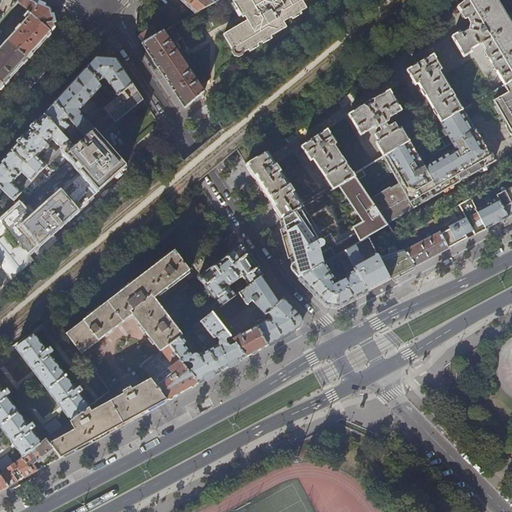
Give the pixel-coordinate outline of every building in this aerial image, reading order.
[(0,0),(0,22),(18,3),(20,0),(0,0)] [(37,3),(28,0),(20,0),(18,3),(30,14),(51,33),(55,28),(51,10),(50,9),(37,3)] [(179,0),(195,14),(215,2),(212,0),(179,0)] [(283,24),(306,11),(301,3),(306,0),(273,0),(272,1),(272,0),(233,0),(246,22),(223,36),(236,57),(239,57),(285,30),(283,24)] [(502,86),(511,80),(511,74),(467,0),(466,0),(457,9),(460,13),(465,21),(467,20),(470,25),(467,31),(460,35),(458,33),(450,38),(462,58),(470,53),(469,51),(478,45),(481,45),(484,51),(483,52),(502,86)] [(467,0),(511,74),(511,28),(496,0),(467,0)] [(39,47),(51,33),(30,14),(7,41),(28,59),(39,47)] [(157,67),(185,108),(204,92),(164,32),(142,45),(157,67)] [(17,71),(28,59),(7,41),(0,47),(0,81),(4,85),(17,71)] [(422,134),(462,110),(439,71),(442,69),(433,55),(407,70),(415,85),(418,83),(437,115),(434,117),(436,122),(420,131),(422,134)] [(96,58),(92,62),(86,69),(99,80),(98,82),(111,102),(133,84),(125,72),(116,59),(97,58),(96,58)] [(98,82),(99,80),(86,69),(71,85),(55,103),(78,128),(111,102),(98,82)] [(511,80),(502,86),(506,92),(492,101),(504,122),(511,117),(511,80)] [(140,94),(133,84),(111,102),(78,128),(79,128),(78,129),(86,138),(75,147),(70,141),(69,141),(62,149),(63,149),(83,172),(31,219),(19,205),(1,220),(10,231),(21,244),(29,254),(127,166),(119,157),(99,135),(143,100),(140,94)] [(383,157),(409,142),(401,129),(398,130),(394,124),(388,128),(386,124),(388,123),(389,119),(402,112),(390,91),(349,115),(360,135),(373,128),(376,130),(379,128),(381,132),(374,136),(378,142),(375,144),(383,157)] [(48,111),(44,115),(49,118),(61,132),(65,128),(71,135),(78,129),(79,128),(78,128),(55,103),(48,111)] [(387,224),(495,161),(476,129),(474,130),(463,110),(462,110),(422,134),(409,142),(383,157),(353,175),(355,177),(387,224)] [(61,132),(49,118),(44,115),(32,129),(12,151),(37,174),(46,165),(63,149),(62,149),(69,141),(67,139),(61,132)] [(339,187),(355,177),(353,175),(334,146),(336,144),(327,130),(301,147),(304,152),(300,154),(306,163),(309,161),(310,162),(313,161),(328,184),(325,185),(328,189),(313,198),(315,201),(339,187)] [(13,200),(37,174),(12,151),(0,164),(0,187),(2,189),(13,200)] [(276,209),(283,220),(303,208),(267,153),(246,165),(251,173),(276,209)] [(321,249),(325,246),(325,245),(324,243),(304,208),(303,208),(283,220),(284,222),(281,223),(283,230),(281,231),(282,235),(286,250),(289,260),(291,260),(293,266),(292,267),(294,270),(299,278),(345,251),(368,237),(388,226),(387,224),(355,177),(339,187),(360,218),(363,216),(366,222),(353,230),(358,238),(324,259),(321,249)] [(505,191),(500,182),(492,187),(496,195),(496,196),(505,191)] [(496,196),(498,198),(508,218),(511,215),(511,187),(505,191),(496,196)] [(477,210),(471,199),(470,199),(459,205),(465,215),(475,235),(481,232),(497,224),(508,218),(498,198),(492,201),(491,199),(485,202),(486,205),(477,210)] [(458,219),(465,215),(459,205),(433,220),(437,227),(440,233),(448,249),(459,244),(468,239),(458,219)] [(0,266),(1,267),(12,281),(34,260),(29,254),(21,244),(13,251),(3,237),(10,231),(1,220),(0,218),(0,266)] [(416,238),(437,227),(433,220),(397,240),(402,247),(416,239),(416,238)] [(431,259),(448,249),(440,233),(405,251),(415,267),(431,259)] [(345,251),(353,266),(363,261),(370,263),(381,285),(390,280),(381,263),(368,237),(345,251)] [(252,259),(242,244),(198,278),(216,301),(221,307),(261,277),(263,275),(252,259)] [(193,329),(201,322),(206,319),(183,289),(189,285),(186,281),(183,276),(191,270),(189,268),(187,266),(175,250),(67,335),(82,355),(133,316),(161,353),(170,346),(183,336),(193,329)] [(353,266),(345,251),(299,278),(314,294),(326,306),(338,308),(343,305),(357,298),(367,292),(353,266)] [(415,267),(405,251),(404,251),(381,263),(390,280),(403,273),(415,267)] [(261,277),(221,307),(213,313),(220,322),(230,336),(234,332),(226,321),(248,305),(249,306),(255,302),(264,316),(267,314),(268,313),(278,303),(269,289),(261,277)] [(284,299),(278,303),(268,313),(272,319),(271,320),(270,322),(267,320),(256,327),(267,346),(284,337),(299,329),(301,316),(292,307),(284,299)] [(213,313),(206,319),(201,322),(216,342),(219,340),(220,341),(219,343),(218,344),(219,345),(209,350),(215,361),(216,362),(221,371),(232,365),(246,357),(233,339),(230,336),(220,322),(213,313)] [(236,338),(233,339),(246,357),(255,353),(267,346),(256,327),(255,324),(235,335),(236,338)] [(16,347),(72,420),(89,407),(81,397),(85,394),(79,386),(75,389),(49,354),(52,351),(47,344),(44,347),(34,334),(16,347)] [(183,336),(170,346),(198,383),(209,377),(221,371),(216,362),(215,361),(209,350),(199,355),(198,355),(196,354),(193,355),(188,348),(190,346),(183,336)] [(170,346),(161,353),(142,367),(151,380),(166,401),(182,392),(198,383),(170,346)] [(151,409),(166,401),(151,380),(133,390),(132,388),(124,392),(125,394),(92,412),(90,407),(89,407),(72,420),(46,440),(61,458),(151,409)] [(0,424),(23,456),(41,443),(31,429),(35,427),(30,420),(26,422),(7,395),(11,393),(5,386),(2,388),(0,385),(0,424)] [(46,440),(41,443),(23,456),(22,458),(33,473),(38,471),(33,464),(41,458),(53,449),(60,459),(61,458),(46,440)] [(19,481),(33,473),(22,458),(0,474),(0,475),(7,485),(9,487),(19,481)] [(0,491),(9,487),(7,485),(0,475),(0,491)]
